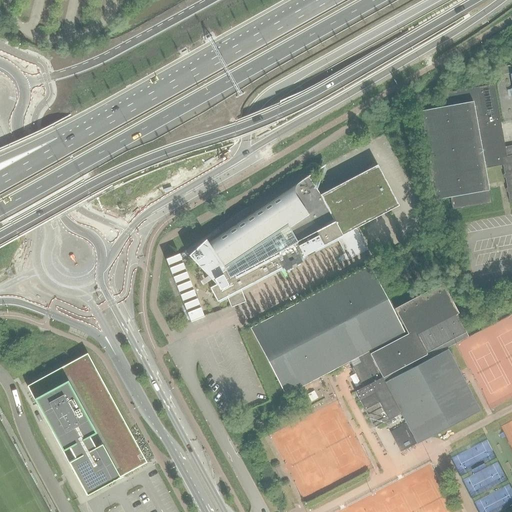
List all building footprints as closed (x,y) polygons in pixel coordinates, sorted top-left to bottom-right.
[(504,75),(511,74),(510,66),(503,68),(504,75)] [(511,146),(505,147),(502,132),(493,85),(445,93),(447,106),(415,112),(431,201),(450,197),(452,210),(491,203),(488,190),(484,169),(503,165),(509,202),(511,201),(511,146)] [(196,251),(188,256),(206,276),(199,281),(201,285),(210,280),(215,285),(209,288),(216,301),(226,296),(229,304),(230,307),(245,302),(243,297),(240,289),(336,238),(347,260),(367,250),(356,228),(398,206),(376,165),(322,194),(320,195),(307,177),(252,213),(210,241),(210,240),(223,231),(220,227),(179,256),(178,254),(165,259),(169,268),(180,296),(188,315),(190,322),(204,317),(182,263),(181,260),(195,250),(196,251)] [(392,310),(369,266),(250,328),(285,395),(350,362),(353,368),(351,369),(353,374),(355,373),(356,374),(363,387),(355,392),(373,428),(400,414),(416,444),(480,411),(447,348),(468,337),(456,315),(458,314),(442,284),(392,310)] [(27,386),(86,495),(146,463),(87,353),(27,386)]
